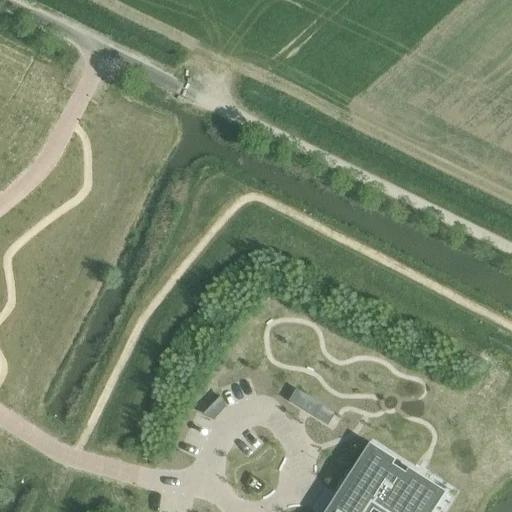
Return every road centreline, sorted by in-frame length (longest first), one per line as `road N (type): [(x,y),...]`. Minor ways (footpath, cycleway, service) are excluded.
road 1 (track): [(511,248),(163,82)]
road 2 (unclassified): [(163,82),(0,4)]
